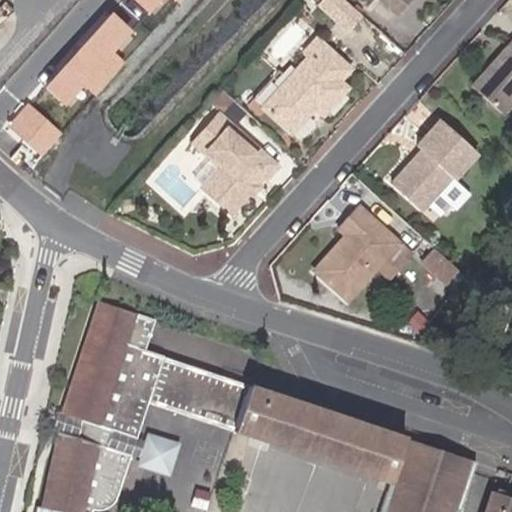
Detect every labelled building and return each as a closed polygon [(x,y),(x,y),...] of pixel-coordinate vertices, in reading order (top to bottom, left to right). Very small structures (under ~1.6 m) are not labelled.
[(175,0),(134,0),(156,21),(175,0)] [(363,15),(346,0),(325,0),(322,5),(349,30),(363,15)] [(383,0),(396,11),(405,0),(383,0)] [(137,40),(114,19),(47,94),(70,114),(137,40)] [(331,70),(342,58),(318,36),(305,50),(309,54),(264,105),(292,131),(315,105),(324,113),(348,85),(340,78),(331,70)] [(511,43),(489,70),(511,90),(511,43)] [(342,58),(331,70),(340,78),(351,66),(342,58)] [(220,114),(195,141),(222,165),(227,169),(209,190),(231,211),(250,189),(257,182),(264,174),(267,177),(278,165),(220,114)] [(442,120),(419,146),(423,150),(427,154),(421,160),(417,157),(393,184),(423,211),(453,177),(455,180),(479,154),(442,120)] [(423,150),(417,157),(421,160),(427,154),(423,150)] [(222,165),(203,186),(209,190),(227,169),(222,165)] [(257,182),(250,189),(253,192),(260,185),(257,182)] [(360,207),(347,220),(359,230),(355,235),(350,235),(317,271),(349,300),(401,243),(360,207)] [(347,220),(342,227),(350,235),(355,235),(359,230),(347,220)] [(459,269),(436,249),(425,261),(448,282),(459,269)] [(76,432),(59,426),(35,499),(35,500),(51,506),(55,506),(52,511),(80,511),(83,506),(88,507),(94,506),(102,503),(107,499),(108,498),(110,495),(113,490),(115,486),(119,478),(126,466),(130,456),(105,447),(121,396),(148,405),(247,437),(262,391),(142,352),(152,321),(99,305),(62,416),(79,422),(76,432)] [(403,439),(262,391),(247,437),(388,485),(403,439)] [(105,447),(130,456),(137,459),(142,444),(136,441),(148,405),(121,396),(105,447)] [(54,424),(59,426),(76,432),(79,422),(62,416),(57,414),(54,424)] [(137,461),(171,472),(181,439),(147,429),(137,461)] [(403,439),(388,485),(378,511),(458,511),(475,462),(403,439)] [(511,511),(511,499),(488,492),(481,511),(511,511)]
